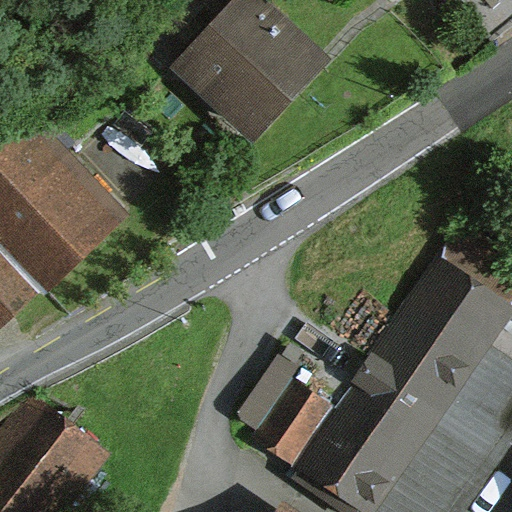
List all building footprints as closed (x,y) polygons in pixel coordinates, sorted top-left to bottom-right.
[(333,59),(270,0),(197,0),(187,11),(208,31),(173,67),(253,142),(333,59)] [(138,214),(76,144),(67,152),(48,131),(0,174),(0,237),(3,240),(46,289),(49,292),(138,214)] [(360,511),(375,511),(379,507),(385,511),(459,511),(511,439),(511,253),(469,223),(337,408),(300,382),(259,440),(360,511)] [(0,329),(46,289),(3,240),(0,242),(0,329)] [(65,511),(110,458),(35,397),(0,440),(0,511),(65,511)]
